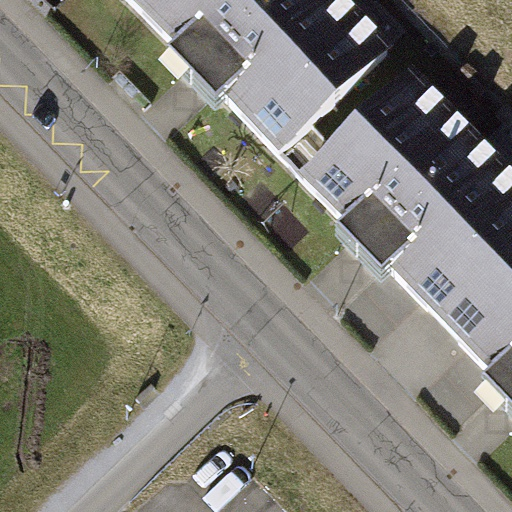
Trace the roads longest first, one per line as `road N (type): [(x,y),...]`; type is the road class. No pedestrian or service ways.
road 1 (tertiary): [(0,52),(276,338)]
road 2 (residential): [(276,338),(93,511)]
road 3 (tertiary): [(276,338),(443,511)]
